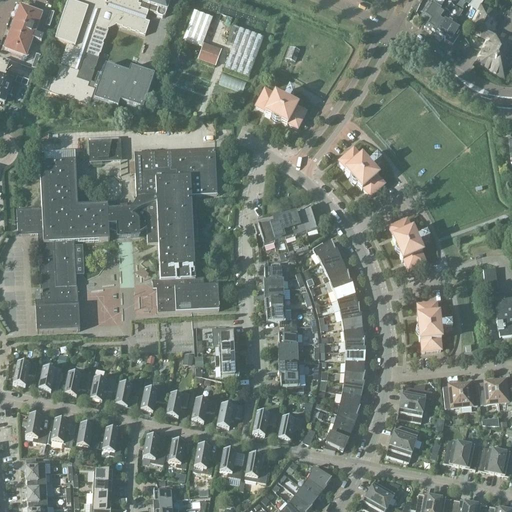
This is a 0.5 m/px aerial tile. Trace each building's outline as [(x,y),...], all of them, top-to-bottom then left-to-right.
[(44,77),(40,90),(43,91),(48,93),(47,94),(89,108),(90,105),(104,110),(105,106),(117,110),(119,104),(142,112),(154,77),(130,69),(128,75),(105,67),(102,76),(97,75),(93,85),(89,84),(107,30),(115,27),(144,37),(149,24),(145,22),(148,12),(152,14),(155,15),(157,18),(162,19),(164,18),(170,0),(142,0),(141,6),(137,5),(138,1),(134,0),(71,0),(70,4),(67,3),(54,42),(67,47),(55,81),(52,80),(44,77)] [(477,12),(483,2),(480,0),(472,0),(468,7),(477,12)] [(424,29),(433,35),(451,6),(447,4),(443,11),(442,13),(436,9),(424,29)] [(433,35),(442,41),(454,22),(447,17),(448,14),(452,7),(451,6),(433,35)] [(33,35),(36,27),(40,17),(20,9),(16,20),(12,30),(8,40),(4,51),(25,58),(29,48),(31,40),(40,44),(42,41),(43,38),(33,35)] [(489,41),(493,33),(492,32),(499,18),(482,9),(470,32),(489,41)] [(193,13),(182,42),(201,49),(212,20),(193,13)] [(454,22),(442,41),(452,47),(464,26),(457,22),(456,23),(454,22)] [(226,45),(232,47),(224,70),(248,79),(263,39),(232,28),(226,45)] [(511,42),(493,33),(489,41),(475,68),(503,82),(511,65),(511,42)] [(202,49),(197,61),(215,67),(219,55),(202,49)] [(291,50),(286,62),(294,65),(299,53),(291,50)] [(0,102),(2,103),(9,80),(8,79),(10,73),(31,80),(34,70),(8,62),(5,72),(6,72),(4,78),(0,76),(0,102)] [(273,98),(265,115),(264,116),(271,120),(274,124),(291,92),(288,91),(284,99),(280,97),(279,99),(274,97),(273,98)] [(287,126),(296,110),(296,109),(292,106),(293,104),(289,102),(294,94),(291,92),(274,124),(280,124),(286,128),(287,126)] [(265,115),(273,98),(264,93),(255,110),(265,115)] [(296,110),(287,126),(296,131),(305,115),(296,110)] [(89,144),(88,144),(89,165),(89,162),(119,161),(119,140),(118,140),(118,144),(89,146),(89,144)] [(41,210),(16,211),(17,237),(18,237),(37,236),(38,245),(40,287),(40,294),(34,294),(34,302),(34,306),(35,310),(36,335),(41,334),(64,333),(79,333),(78,308),(77,308),(77,293),(76,293),(73,244),(82,244),(108,242),(108,231),(113,233),(114,234),(114,241),(137,239),(137,234),(139,233),(141,232),(142,231),(146,229),(146,246),(155,246),(158,246),(159,283),(151,283),(151,286),(152,286),(152,291),(156,291),(157,315),(175,315),(191,314),(218,313),(218,306),(217,288),(203,289),(203,281),(194,281),(193,244),(197,244),(195,198),(216,197),(214,152),(204,152),(196,153),(182,153),(178,154),(174,154),(160,154),(133,156),(135,192),(135,202),(134,204),(133,206),(132,208),(131,210),(130,211),(126,211),(126,206),(107,207),(77,208),(74,163),(64,164),(39,165),(41,210)] [(345,173),(360,160),(352,152),(338,164),(345,173)] [(360,160),(345,173),(344,174),(349,179),(351,184),(378,161),(375,159),(369,164),(366,161),(364,163),(361,159),(360,160)] [(362,192),(376,179),(377,178),(374,174),(376,172),(373,169),(380,164),(378,161),(351,184),(356,187),(361,192),(362,192)] [(376,179),(362,192),(369,200),(383,187),(376,179)] [(380,194),(386,201),(391,196),(386,190),(380,194)] [(309,210),(299,215),(305,235),(316,232),(316,231),(311,218),(314,217),(314,218),(315,218),(312,207),(311,207),(312,209),(309,210)] [(299,215),(288,219),(295,238),(305,235),(299,215)] [(284,242),(295,238),(288,219),(278,222),(284,242)] [(278,222),(268,225),(274,245),(284,242),(278,222)] [(393,240),(410,233),(406,223),(388,230),(393,240)] [(263,248),(274,245),(268,225),(254,227),(253,226),(256,236),(256,235),(259,235),(263,248),(262,248),(263,248)] [(410,233),(393,240),(391,241),(394,248),(394,253),(427,239),(426,236),(418,240),(416,236),(413,237),(411,232),(410,233)] [(403,263),(420,256),(421,255),(419,251),(422,249),(420,246),(428,242),(427,239),(394,253),(399,257),(401,264),(403,263)] [(314,256),(319,265),(336,256),(331,244),(330,245),(323,250),(321,247),(322,246),(311,252),(314,256)] [(296,258),(298,263),(301,262),(302,260),(310,257),(308,254),(307,255),(296,258)] [(336,256),(319,265),(324,274),(341,266),(336,256)] [(420,256),(403,263),(407,273),(424,266),(420,256)] [(263,271),(264,282),(282,282),(282,270),(279,271),(279,266),(270,267),(270,271),(263,271)] [(328,284),(346,276),(341,266),(324,274),(326,279),(322,281),(324,286),(328,284)] [(307,272),(302,274),(306,283),(310,281),(307,272)] [(497,295),(493,273),(493,272),(481,274),(485,297),(497,295)] [(328,284),(332,293),(350,287),(347,275),(346,275),(346,276),(328,284)] [(264,282),(264,293),(283,292),(282,282),(264,282)] [(350,287),(332,293),(335,303),(353,298),(350,287)] [(264,293),(265,303),(283,302),(283,292),(264,293)] [(493,298),(494,303),(497,325),(495,325),(496,334),(498,333),(499,340),(511,338),(511,300),(503,302),(502,296),(493,298)] [(357,309),(356,309),(353,298),(335,303),(338,313),(357,309)] [(283,302),(265,303),(265,313),(284,312),(283,302)] [(357,308),(356,309),(357,309),(338,313),(340,324),(359,320),(358,307),(357,307),(357,308)] [(417,319),(436,317),(435,307),(416,309),(417,319)] [(290,312),(284,312),(265,313),(266,324),(278,324),(279,330),(283,330),(291,329),(290,312)] [(417,327),(415,332),(450,328),(450,325),(441,326),(441,322),(438,322),(438,317),(436,317),(417,319),(416,319),(417,327)] [(340,324),(342,334),(361,331),(359,320),(340,324)] [(420,344),(439,342),(440,342),(440,337),(442,337),(442,333),(451,332),(450,328),(415,332),(418,337),(419,344),(420,344)] [(277,336),(278,347),(297,347),(296,329),(291,329),(283,330),(283,336),(277,336)] [(212,348),(218,348),(237,347),(236,336),(233,336),(233,330),(211,331),(212,348)] [(342,334),(343,344),(362,343),(362,342),(361,331),(342,334)] [(363,342),(362,342),(362,343),(343,344),(344,355),(363,354),(364,341),(363,341),(363,342)] [(439,342),(420,344),(421,355),(440,353),(439,342)] [(218,348),(218,358),(237,357),(237,347),(218,348)] [(278,347),(278,358),(297,357),(297,347),(278,347)] [(344,355),(344,365),(363,365),(363,354),(344,355)] [(184,357),(183,364),(192,365),(193,358),(184,357)] [(219,369),(238,368),(237,357),(218,358),(219,369)] [(278,358),(279,368),(298,367),(297,357),(278,358)] [(17,361),(12,386),(25,389),(27,377),(34,378),(37,365),(17,361)] [(344,365),(344,375),(362,377),(362,376),(363,365),(344,365)] [(298,367),(279,368),(279,378),(298,377),(298,367)] [(42,370),(38,392),(50,394),(53,382),(59,383),(61,370),(51,368),(50,372),(42,370)] [(238,372),(238,368),(219,369),(219,380),(221,380),(225,379),(225,382),(225,383),(232,383),(236,382),(236,381),(240,381),(240,372),(238,372)] [(76,400),(77,391),(86,393),(90,376),(68,372),(63,397),(76,400)] [(363,377),(362,376),(362,377),(344,375),(343,386),(361,388),(364,376),(363,376),(363,377)] [(113,394),(115,382),(94,377),(89,402),(101,405),(104,392),(113,394)] [(299,388),(298,377),(279,378),(280,389),(286,389),(286,395),(303,394),(303,388),(299,388)] [(501,381),(494,382),(496,406),(507,405),(511,404),(511,398),(510,382),(504,383),(504,384),(501,384),(501,381)] [(496,406),(494,382),(487,382),(487,386),(484,386),(484,385),(478,386),(480,408),(486,407),(496,406)] [(135,399),(138,386),(127,384),(127,388),(119,386),(114,408),(126,410),(129,398),(135,399)] [(450,411),(460,410),(458,385),(451,386),(451,390),(449,390),(448,389),(442,390),(444,412),(450,411)] [(458,385),(460,410),(471,409),(477,408),(474,386),(468,387),(468,388),(465,388),(465,385),(458,385)] [(164,405),(167,388),(154,386),(152,393),(144,391),(140,413),(141,413),(141,416),(143,417),(144,418),(146,418),(147,418),(149,418),(150,415),(152,415),(154,403),(164,405)] [(343,386),(341,396),(360,399),(361,388),(343,386)] [(402,396),(400,406),(423,410),(424,400),(430,401),(431,395),(423,393),(424,387),(414,389),(413,391),(403,390),(403,389),(402,389),(401,396),(402,396)] [(186,410),(189,397),(178,395),(177,398),(169,397),(165,418),(177,421),(180,408),(186,410)] [(357,411),(357,410),(360,399),(341,396),(339,406),(357,411)] [(203,426),(205,414),(214,415),(217,403),(196,398),(195,402),(190,423),(203,426)] [(221,404),(216,429),(228,431),(230,422),(233,423),(234,420),(240,421),(242,408),(221,404)] [(358,411),(357,410),(357,411),(339,406),(336,416),(354,422),(359,410),(358,410),(358,411)] [(423,410),(400,406),(398,415),(397,415),(396,422),(397,422),(420,426),(423,410)] [(314,412),(312,419),(320,422),(322,415),(314,412)] [(268,417),(266,426),(273,428),(276,415),(269,414),(268,417)] [(264,439),(266,426),(268,417),(256,415),(251,436),(264,439)] [(282,416),(277,442),(279,442),(278,445),(280,446),(282,446),(283,447),(285,447),(287,447),(287,444),(289,444),(292,432),(301,434),(304,421),(282,416)] [(336,416),(333,426),(351,432),(354,422),(336,416)] [(28,418),(25,439),(33,441),(32,444),(45,447),(46,443),(48,434),(39,432),(41,420),(28,418)] [(66,425),(54,422),(52,435),(50,444),(65,446),(64,450),(71,451),(73,439),(67,438),(68,434),(65,433),(66,425)] [(347,443),(351,432),(333,426),(329,436),(347,443)] [(92,429),(80,427),(75,452),(97,456),(99,443),(93,442),(93,439),(90,438),(92,429)] [(394,434),(391,443),(413,450),(418,434),(396,427),(395,427),(393,433),(394,434)] [(302,445),(309,448),(315,434),(307,431),(302,445)] [(118,434),(105,432),(103,445),(102,452),(101,453),(109,454),(109,458),(119,460),(121,447),(115,446),(118,434)] [(163,468),(165,456),(165,455),(156,454),(158,441),(155,440),(156,437),(150,435),(149,439),(146,439),(142,460),(150,462),(149,466),(163,468)] [(342,454),(347,443),(329,436),(325,446),(322,452),(334,455),(334,454),(335,451),(342,454)] [(171,443),(168,464),(168,465),(176,466),(175,470),(185,472),(188,459),(182,458),(184,446),(171,443)] [(413,450),(391,443),(388,452),(387,452),(385,459),(386,459),(408,466),(413,450)] [(458,469),(463,446),(447,443),(442,466),(442,467),(449,468),(449,467),(458,469)] [(479,450),(463,446),(458,469),(468,471),(467,472),(474,473),(479,450)] [(197,448),(193,470),(192,474),(193,475),(194,476),(196,476),(198,476),(200,476),(211,478),(213,464),(207,463),(209,450),(197,448)] [(484,474),(493,476),(498,454),(482,450),(477,473),(477,474),(484,475),(484,474)] [(240,482),(242,469),(233,467),(235,455),(223,453),(219,474),(227,476),(226,479),(240,482)] [(265,486),(266,484),(267,484),(268,478),(267,478),(267,474),(258,472),(261,460),(259,459),(259,456),(257,455),(256,455),(254,454),(253,454),(251,455),(250,458),(248,457),(244,483),(265,486)] [(511,456),(498,454),(493,476),(503,478),(503,479),(509,481),(510,480),(509,480),(511,467),(511,456)] [(25,478),(45,477),(44,466),(26,467),(26,471),(24,471),(25,478)] [(312,472),(307,481),(322,491),(330,482),(330,481),(329,482),(322,478),(326,471),(327,471),(315,468),(312,472)] [(93,474),(93,485),(111,486),(112,475),(93,474)] [(51,477),(45,477),(25,478),(25,485),(27,485),(27,489),(45,488),(51,488),(51,477)] [(307,481),(301,490),(316,501),(322,491),(307,481)] [(368,496),(388,507),(396,493),(387,488),(376,482),(376,481),(375,481),(372,487),(373,488),(368,496)] [(93,485),(92,495),(111,496),(111,486),(93,485)] [(389,485),(387,488),(396,493),(399,488),(389,485)] [(45,488),(27,489),(27,492),(26,493),(26,500),(46,499),(45,488)] [(309,510),(316,501),(301,490),(294,498),(309,510)] [(152,493),(153,504),(172,503),(171,491),(152,493)] [(110,507),(111,496),(92,495),(91,506),(110,507)] [(362,511),(385,511),(388,507),(368,496),(363,505),(362,504),(359,510),(360,510),(362,511)] [(431,511),(434,501),(424,499),(424,498),(418,497),(417,497),(418,497),(415,511),(431,511)] [(310,510),(309,510),(294,498),(288,507),(294,511),(308,511),(311,510),(311,509),(310,510)] [(47,509),(46,499),(26,500),(26,507),(28,507),(28,510),(47,509)] [(265,499),(260,504),(264,508),(269,503),(265,499)] [(434,501),(431,511),(448,511),(450,503),(443,502),(434,501)] [(172,511),(172,503),(153,504),(153,511),(172,511)] [(468,511),(469,507),(460,505),(460,504),(453,503),(453,504),(451,511),(468,511)]
